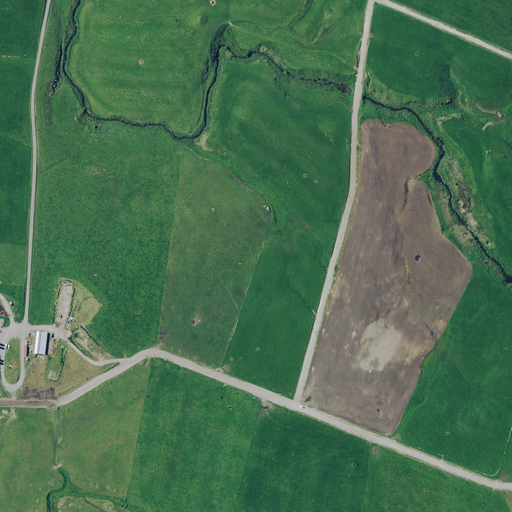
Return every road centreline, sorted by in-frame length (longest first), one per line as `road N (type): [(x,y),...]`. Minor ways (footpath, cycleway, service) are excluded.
road 1 (track): [(0,402),(59,402),(154,351),(486,484),(511,486)]
road 2 (track): [(372,0),(351,194),(326,288)]
road 3 (track): [(511,56),(381,0)]
road 4 (track): [(326,288),(294,407)]
road 5 (track): [(24,327),(53,329),(91,362),(134,360)]
